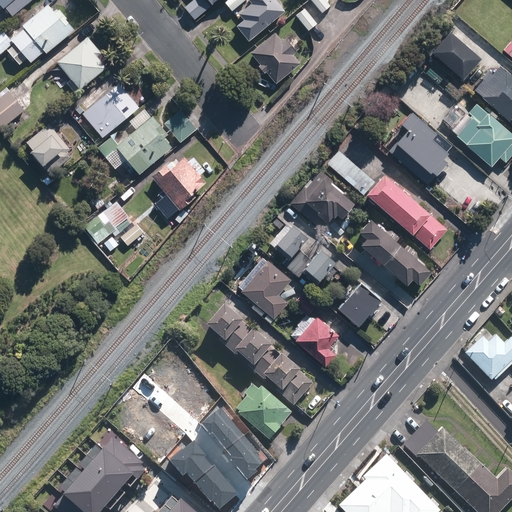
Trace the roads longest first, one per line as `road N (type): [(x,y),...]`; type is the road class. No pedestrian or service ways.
road 1 (secondary): [(511,240),(274,511)]
road 2 (residential): [(133,0),(248,136)]
